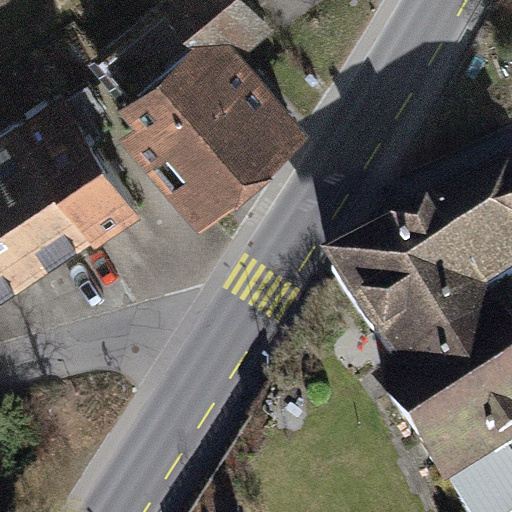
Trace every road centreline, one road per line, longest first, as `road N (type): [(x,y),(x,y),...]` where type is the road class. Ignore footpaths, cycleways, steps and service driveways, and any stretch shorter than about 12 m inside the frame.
road 1 (tertiary): [(309,214),(435,0)]
road 2 (residential): [(0,392),(114,341),(222,349)]
road 3 (residential): [(511,154),(388,207),(309,214)]
road 4 (tertiary): [(118,511),(222,349)]
road 5 (tertiary): [(222,349),(309,214)]
